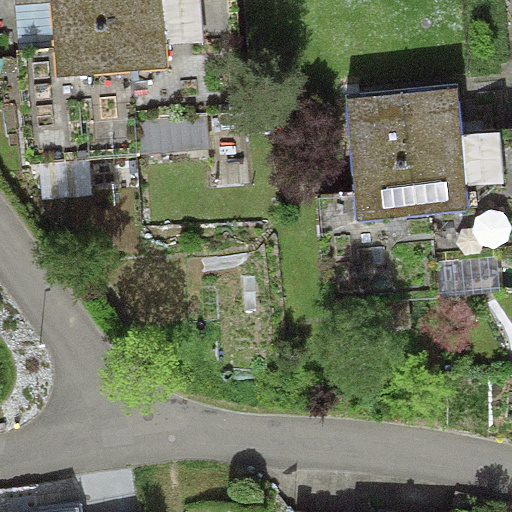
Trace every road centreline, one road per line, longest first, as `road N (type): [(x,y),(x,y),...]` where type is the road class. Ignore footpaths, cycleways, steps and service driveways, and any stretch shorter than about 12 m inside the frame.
road 1 (residential): [(511,469),(435,449),(284,437),(114,438)]
road 2 (residential): [(114,438),(103,374),(0,238)]
